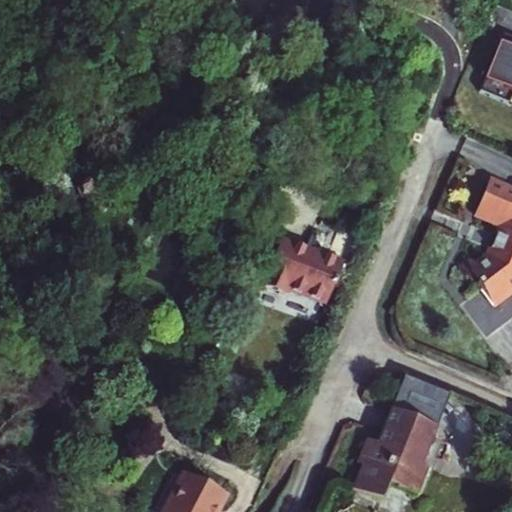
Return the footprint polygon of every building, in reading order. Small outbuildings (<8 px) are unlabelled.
[(511,29),(506,27),(477,96),(505,108),(511,92),(511,29)] [(478,281),(497,303),(511,289),(511,183),(491,174),(476,209),(494,216),(493,218),(501,222),(488,252),(471,267),(481,279),(478,281)] [(323,301),(340,261),(279,235),(260,280),(284,290),(286,286),(323,301)] [(214,394),(241,331),(227,326),(200,388),(214,394)] [(356,452),(346,477),(377,490),(383,475),(409,486),(421,456),(416,455),(432,417),(386,398),(372,432),(362,427),(352,451),(356,452)] [(214,511),(226,489),(184,466),(159,511),(214,511)]
